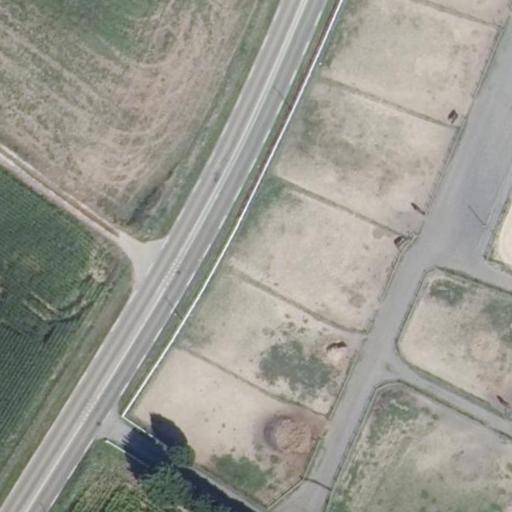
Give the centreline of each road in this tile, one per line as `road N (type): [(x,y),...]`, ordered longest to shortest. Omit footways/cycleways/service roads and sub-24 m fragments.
road 1 (primary): [(36,511),(219,204),(315,0)]
road 2 (track): [(176,281),(0,151)]
